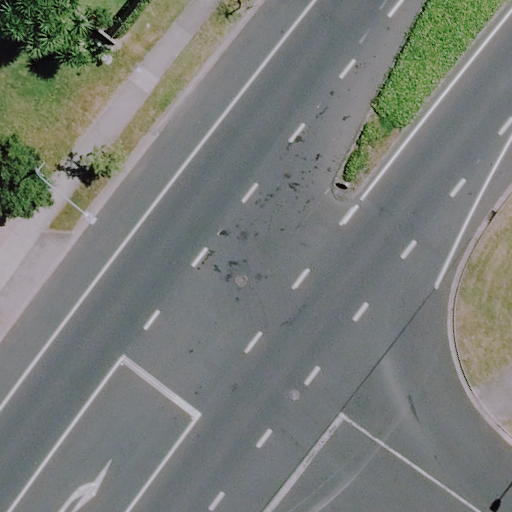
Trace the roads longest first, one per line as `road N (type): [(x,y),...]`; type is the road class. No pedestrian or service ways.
road 1 (secondary): [(511,69),(268,367)]
road 2 (secondary): [(146,264),(354,0)]
road 3 (secondary): [(0,473),(146,264)]
road 4 (residential): [(268,367),(470,511)]
road 5 (secondary): [(268,367),(168,511)]
road 6 (residential): [(146,264),(268,367)]
